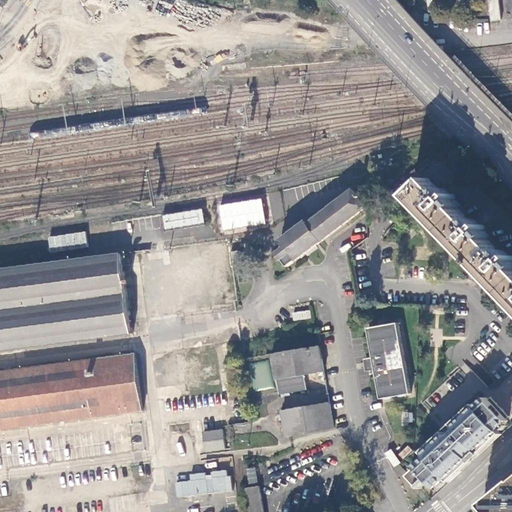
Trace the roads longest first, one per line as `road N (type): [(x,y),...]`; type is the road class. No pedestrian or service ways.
road 1 (primary): [(348,0),(511,169)]
road 2 (primary): [(511,140),(379,0)]
